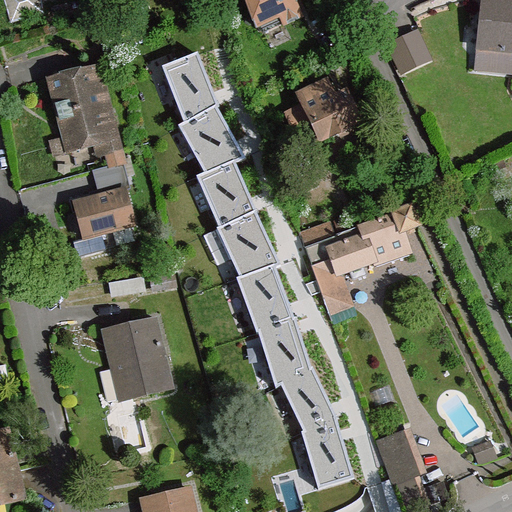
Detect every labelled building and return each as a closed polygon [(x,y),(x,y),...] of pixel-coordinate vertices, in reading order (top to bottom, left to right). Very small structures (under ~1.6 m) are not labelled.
[(40,0),(6,0),(13,22),(44,13),(40,0)] [(247,0),(259,33),(266,35),(300,19),(291,0),(247,0)] [(511,2),(484,0),(483,0),(476,71),(511,75),(511,2)] [(418,34),(391,47),(403,73),(430,62),(418,34)] [(353,479),(337,419),(314,366),(312,367),(297,317),(295,318),(276,266),(282,265),(257,210),(236,162),(247,158),(218,107),(220,106),(198,52),(163,65),(185,121),(179,125),(205,172),(197,176),(220,226),(217,227),(241,276),(237,278),(257,333),(259,332),(277,389),(282,385),(304,431),(303,432),(319,488),(353,479)] [(97,69),(52,81),(67,138),(75,136),(79,151),(106,144),(109,155),(122,151),(112,111),(108,113),(97,69)] [(334,102),(327,86),(301,97),(305,106),(323,141),(360,123),(347,96),(334,102)] [(323,141),(305,106),(287,114),(304,150),(323,141)] [(72,201),(83,241),(137,226),(126,187),(72,201)] [(395,215),(401,232),(418,226),(411,209),(395,215)] [(364,237),(373,262),(375,267),(409,255),(401,232),(395,215),(361,228),(364,237)] [(306,249),(334,238),(330,225),(301,236),(306,249)] [(364,237),(361,228),(334,238),(306,249),(312,266),(333,259),(329,249),(364,237)] [(373,262),(364,237),(329,249),(333,259),(339,275),(373,262)] [(179,287),(176,276),(152,280),(154,292),(179,287)] [(340,276),(317,285),(320,294),(327,311),(350,303),(340,276)] [(156,320),(106,333),(115,370),(122,368),(130,398),(172,388),(156,320)] [(394,486),(396,485),(405,509),(429,501),(420,476),(428,473),(412,429),(378,441),(394,486)] [(10,431),(0,433),(0,505),(25,499),(18,469),(10,431)] [(472,448),(479,466),(499,458),(492,441),(472,448)] [(195,511),(190,491),(145,501),(147,511),(195,511)]
